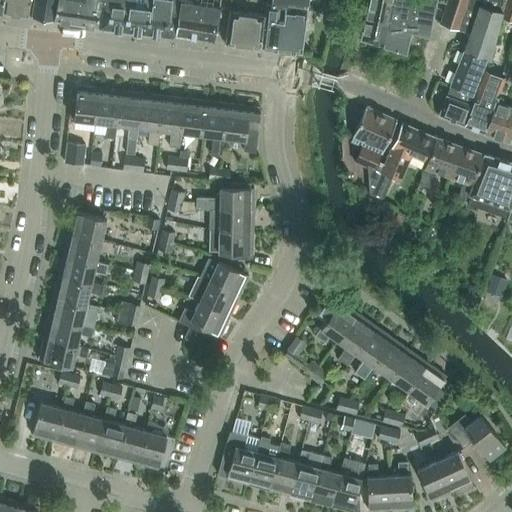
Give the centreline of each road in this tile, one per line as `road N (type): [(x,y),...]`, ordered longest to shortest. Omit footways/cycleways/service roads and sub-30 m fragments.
road 1 (residential): [(186,511),(237,348),(281,283),(294,248),(277,154),(278,69),(48,40)]
road 2 (residential): [(0,366),(33,225),(48,40)]
road 3 (residential): [(184,511),(0,460)]
